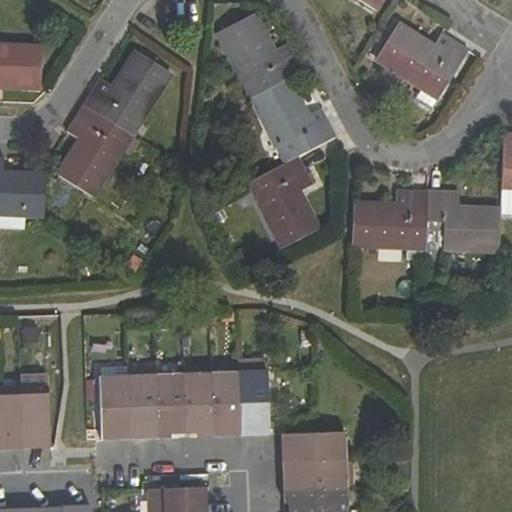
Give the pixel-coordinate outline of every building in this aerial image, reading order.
[(357,0),(373,9),(378,0),(357,0)] [(215,35),(249,99),(283,82),(297,75),(282,47),(269,54),(249,18),(215,35)] [(430,108),(465,53),(439,35),(430,48),(396,27),(374,62),(421,91),(416,99),(430,108)] [(0,85),(39,87),(41,48),(0,46),(0,85)] [(83,108),(128,138),(170,72),(136,51),(114,88),(101,79),(83,108)] [(297,138),(305,153),(331,140),(317,111),(303,119),(283,82),(249,99),(275,149),(297,138)] [(90,197),(128,138),(83,108),(67,133),(79,141),(57,176),(90,197)] [(511,150),(500,151),(497,217),(511,216),(511,150)] [(0,213),(42,214),(43,175),(3,175),(4,159),(0,158),(0,213)] [(296,158),(247,183),(280,249),(317,229),(298,194),(311,187),(296,158)] [(392,208),(349,207),(347,249),(404,250),(405,261),(418,261),(421,195),(393,195),(392,208)] [(455,197),(421,195),(418,261),(442,262),(442,251),(494,253),(496,210),(455,210),(455,197)] [(266,371),(237,372),(239,436),(257,435),(267,435),(266,371)] [(237,372),(210,373),(211,437),(229,436),(239,436),(237,372)] [(211,437),(210,373),(186,374),(188,437),(199,437),(211,437)] [(186,374),(159,375),(161,438),(176,438),(188,437),(186,374)] [(100,376),(101,440),(121,439),(133,439),(131,375),(100,376)] [(161,438),(159,375),(131,375),(133,439),(150,438),(161,438)] [(23,388),(25,445),(37,445),(51,444),(49,387),(23,388)] [(0,388),(0,445),(15,445),(25,445),(23,388),(0,388)] [(345,433),(279,435),(279,451),(280,462),(346,461),(345,433)] [(346,461),(280,462),(280,477),(281,491),(347,489),(346,461)] [(206,511),(206,500),(206,488),(149,490),(149,511),(206,511)] [(347,511),(347,489),(281,491),(282,504),(281,511),(347,511)]
